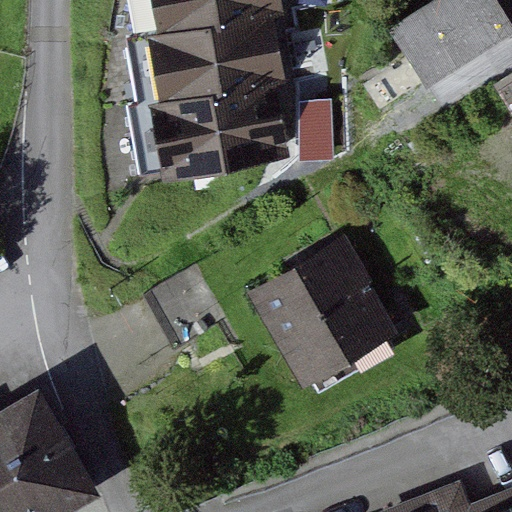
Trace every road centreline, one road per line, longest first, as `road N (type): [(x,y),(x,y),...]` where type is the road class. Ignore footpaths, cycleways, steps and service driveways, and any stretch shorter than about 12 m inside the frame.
road 1 (residential): [(47,0),(49,303),(66,370),(134,511)]
road 2 (residential): [(237,511),(511,412)]
